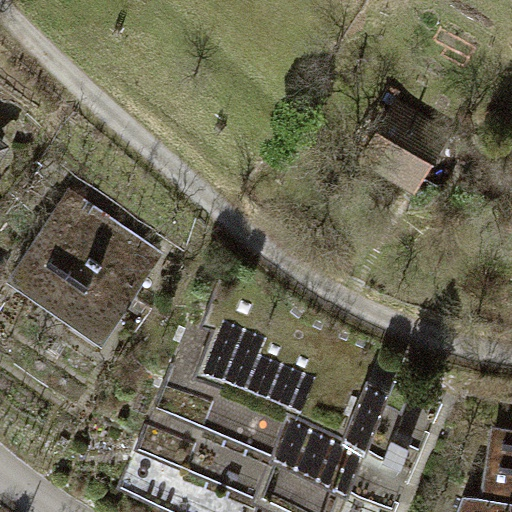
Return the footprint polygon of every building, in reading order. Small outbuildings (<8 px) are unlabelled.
[(406,102),(377,151),(435,185),(464,136),(406,102)] [(0,165),(18,143),(0,128),(0,165)] [(170,250),(77,188),(17,276),(111,339),(115,333),(170,250)] [(276,511),(341,511),(393,387),(413,397),(421,373),(304,320),(235,263),(216,291),(203,326),(190,322),(138,445),(279,507),(276,511)] [(486,498),(467,495),(459,511),(511,511),(511,430),(496,428),(486,498)]
